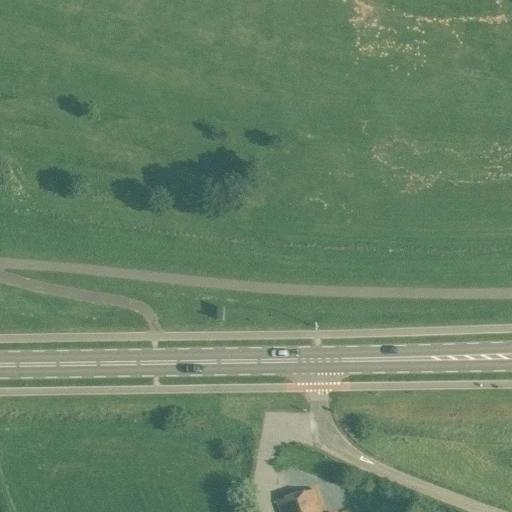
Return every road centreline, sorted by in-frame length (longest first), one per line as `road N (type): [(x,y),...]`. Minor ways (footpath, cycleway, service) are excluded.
road 1 (primary): [(0,367),(316,360)]
road 2 (unclassified): [(316,360),(324,433),(340,451),(488,511)]
road 3 (primary): [(316,360),(511,355)]
